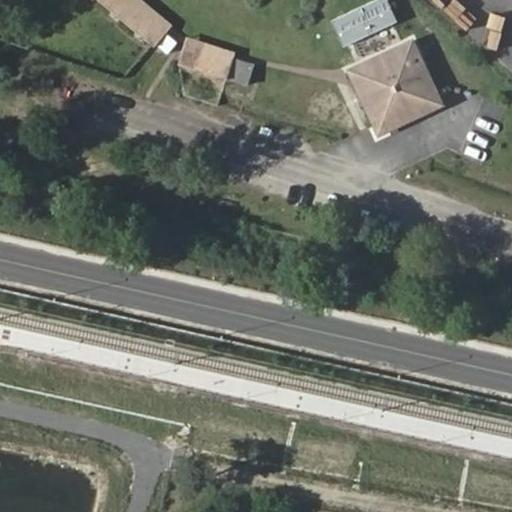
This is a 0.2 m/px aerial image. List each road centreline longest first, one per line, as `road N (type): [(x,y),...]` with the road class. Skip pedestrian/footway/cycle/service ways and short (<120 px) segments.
road 1 (tertiary): [(0,258),(511,371)]
road 2 (unclassified): [(142,115),(511,235)]
